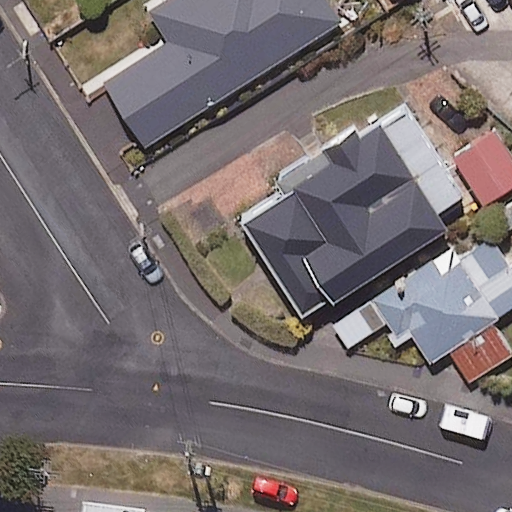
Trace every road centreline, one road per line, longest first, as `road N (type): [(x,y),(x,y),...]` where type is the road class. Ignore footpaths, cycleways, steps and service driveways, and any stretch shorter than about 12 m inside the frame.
road 1 (residential): [(511,479),(329,426),(154,393)]
road 2 (residential): [(0,150),(154,393)]
road 3 (residential): [(154,393),(0,382)]
